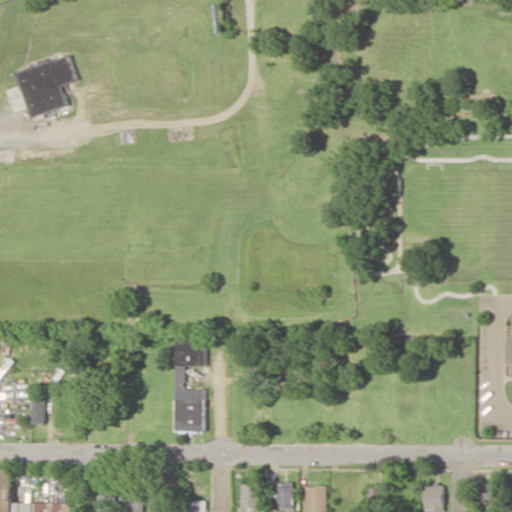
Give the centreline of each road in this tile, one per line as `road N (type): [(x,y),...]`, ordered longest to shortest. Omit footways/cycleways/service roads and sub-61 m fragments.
road 1 (residential): [(0,451),(511,456)]
road 2 (residential): [(220,511),(221,359)]
